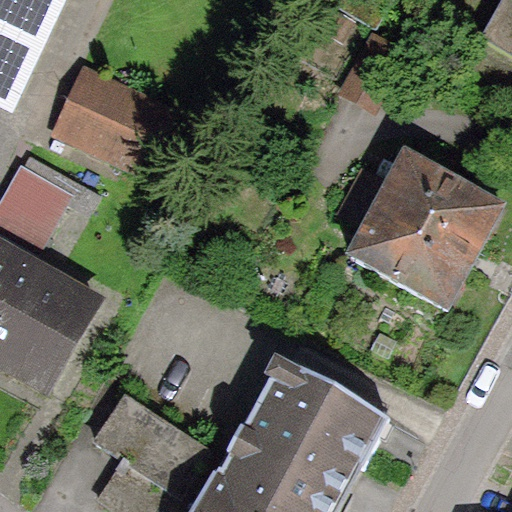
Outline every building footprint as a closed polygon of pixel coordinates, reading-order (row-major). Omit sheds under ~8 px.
[(0,0),(0,107),(48,0),(0,0)] [(511,0),(486,0),(472,28),(511,49),(511,0)] [(89,70),(57,141),(152,184),(184,113),(89,70)] [(492,213),(384,155),(322,270),(431,328),(492,213)] [(0,246),(43,269),(82,198),(29,169),(0,223),(0,246)] [(86,308),(0,255),(0,383),(30,401),(86,308)] [(329,511),(378,424),(262,361),(217,442),(179,511),(329,511)] [(177,511),(179,511),(217,442),(118,382),(76,451),(177,511)]
